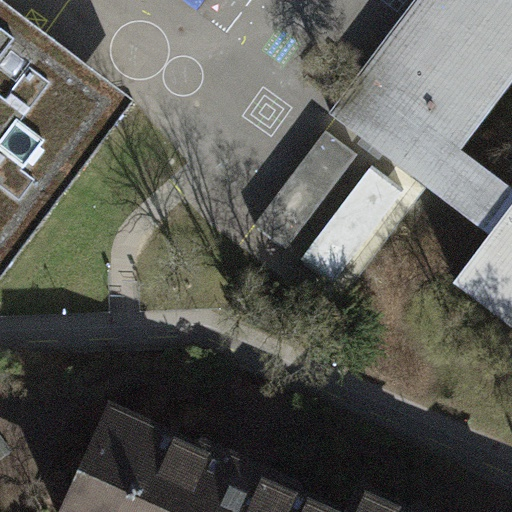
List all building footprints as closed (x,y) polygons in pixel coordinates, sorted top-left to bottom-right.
[(422,0),(333,118),(352,132),(409,58),(452,0),(422,0)] [(457,284),(511,324),(511,0),(452,0),(409,58),(352,132),(428,189),(481,229),(485,232),(492,238),(457,284)] [(1,2),(0,1),(0,271),(130,97),(101,75),(33,26),(1,2)] [(360,157),(327,132),(256,225),(288,250),(360,157)] [(406,192),(374,167),(302,260),(335,285),(406,192)] [(338,511),(224,463),(102,411),(58,511),(338,511)] [(411,511),(355,487),(343,511),(411,511)]
